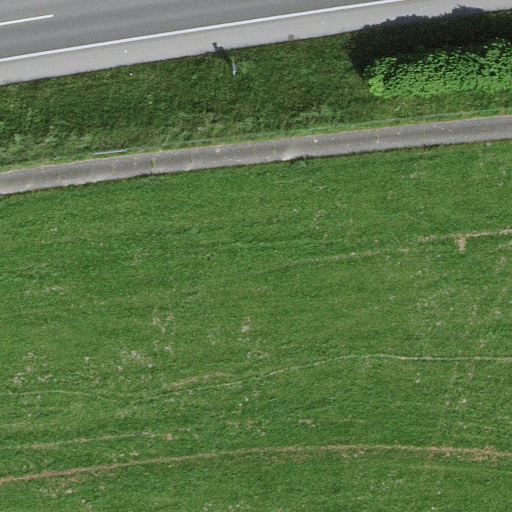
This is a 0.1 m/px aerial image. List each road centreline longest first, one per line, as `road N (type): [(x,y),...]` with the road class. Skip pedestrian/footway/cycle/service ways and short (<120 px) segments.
road 1 (track): [(0,184),(511,129)]
road 2 (motorway): [(0,24),(157,0)]
